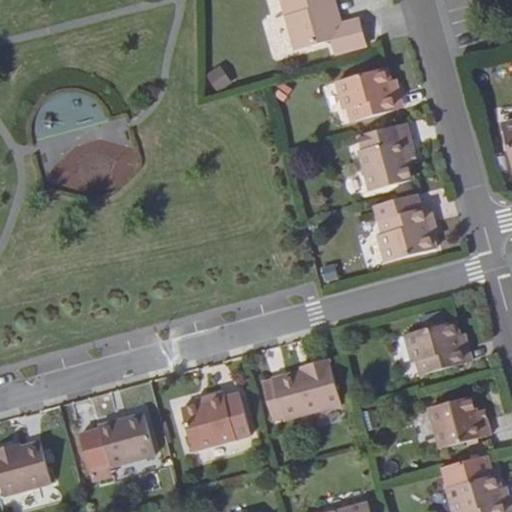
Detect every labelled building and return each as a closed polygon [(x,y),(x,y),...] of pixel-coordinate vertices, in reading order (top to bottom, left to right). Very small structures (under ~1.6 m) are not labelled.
[(328,6),(335,4),(334,0),(282,0),(296,51),(332,41),(335,54),(367,46),(360,20),(341,25),(334,27),(328,6)] [(341,25),(335,4),(328,6),(334,27),(341,25)] [(221,66),(205,74),(214,91),(230,83),(221,66)] [(387,84),(391,83),(387,69),(337,83),(345,110),(349,109),(353,123),(398,110),(394,95),(390,96),(387,84)] [(395,82),(391,83),(387,84),(390,96),(394,95),(398,110),(403,108),(395,82)] [(511,122),(502,124),(511,164),(511,122)] [(413,181),(408,161),(406,156),(415,153),(411,138),(360,152),(371,192),(413,181)] [(436,250),(432,235),(428,236),(425,224),(429,223),(425,209),(421,194),(375,206),(383,235),(379,236),(386,263),(436,250)] [(428,236),(432,235),(437,234),(434,222),(430,207),(425,209),(429,223),(425,224),(428,236)] [(456,338),(460,337),(456,322),(406,336),(413,363),(418,362),(422,376),(467,363),(463,348),(459,350),(456,338)] [(464,335),(460,337),(456,338),(459,350),(463,348),(467,363),(472,362),(464,335)] [(311,369),(303,372),(272,380),(273,381),(284,422),(342,406),(329,360),(309,366),(311,369)] [(284,422),(273,381),(264,383),(275,424),(284,422)] [(224,394),(206,399),(207,404),(199,405),(182,410),(193,452),(251,436),(240,394),(225,399),(224,394)] [(492,436),(487,419),(479,422),(477,417),(472,397),(430,409),(441,449),(492,436)] [(145,415),(99,428),(110,469),(156,457),(145,415)] [(11,451),(10,447),(0,449),(0,487),(3,498),(51,484),(40,444),(20,449),(11,451)] [(497,491),(501,490),(497,475),(447,489),(453,511),(507,511),(504,502),(500,503),(497,491)] [(511,511),(511,510),(506,488),(501,490),(497,491),(500,503),(504,502),(507,511),(511,511)]
